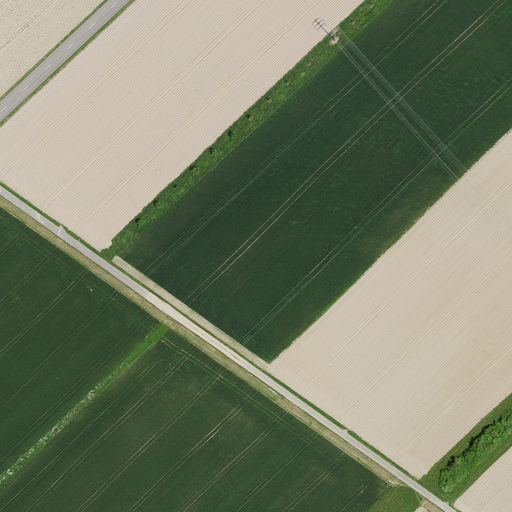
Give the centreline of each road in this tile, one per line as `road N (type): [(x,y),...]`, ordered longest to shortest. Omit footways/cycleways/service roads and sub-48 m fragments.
road 1 (track): [(0,189),(441,511)]
road 2 (tertiary): [(0,112),(119,0)]
